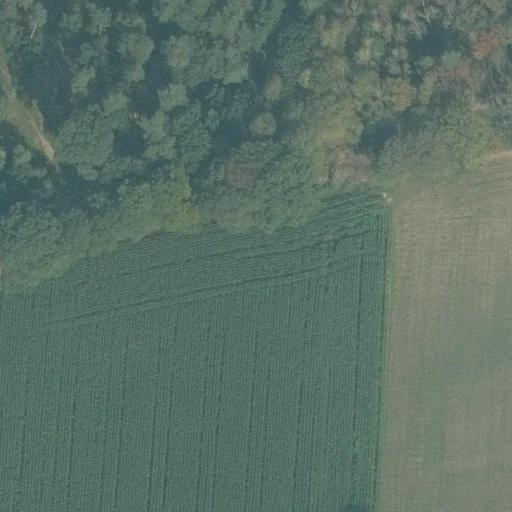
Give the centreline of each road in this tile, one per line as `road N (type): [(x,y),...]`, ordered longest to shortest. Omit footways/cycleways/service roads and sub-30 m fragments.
road 1 (track): [(66,199),(511,104)]
road 2 (track): [(0,62),(66,199)]
